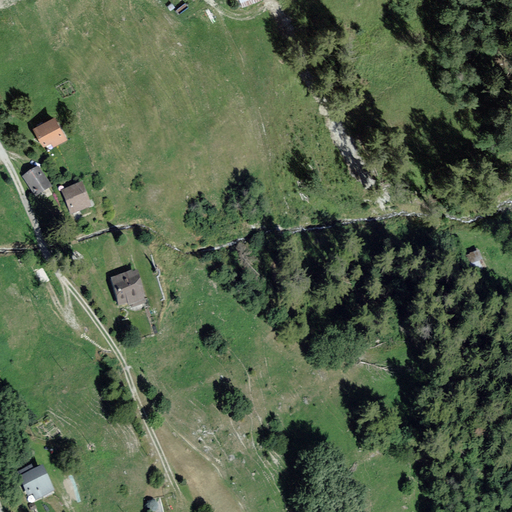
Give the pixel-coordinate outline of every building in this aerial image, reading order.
[(265,0),(241,0),(245,10),(266,1),(265,0)] [(58,118),(35,131),(47,152),(70,140),(58,118)] [(40,169),(23,179),(36,200),(53,189),(40,169)] [(85,186),(63,194),(72,217),(93,209),(85,186)] [(479,249),(464,254),(470,273),(486,268),(479,249)] [(136,269),(110,277),(120,306),(146,298),(136,269)] [(45,468),(20,479),(30,503),(55,493),(45,468)]
